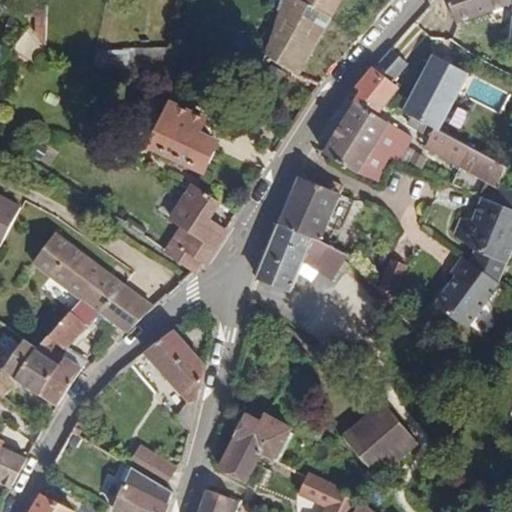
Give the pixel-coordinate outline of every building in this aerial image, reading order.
[(300,0),(269,0),(239,57),(276,74),(315,7),(300,0)] [(511,0),(448,0),(463,32),(511,14),(511,0)] [(40,45),(42,7),(26,6),(25,17),(30,17),(29,35),(40,45)] [(406,63),(391,50),(373,72),(391,82),(406,63)] [(430,54),(402,120),(423,130),(459,146),(486,74),(430,54)] [(400,87),(391,82),(373,72),(355,96),(361,99),(327,155),(381,180),(391,162),(412,173),(423,148),(380,126),(387,112),(400,87)] [(175,143),(180,129),(146,117),(129,159),(185,182),(197,152),(175,143)] [(511,171),(459,146),(423,130),(419,137),(443,150),(438,160),(511,193),(511,171)] [(312,175),(299,172),(270,227),(312,245),(338,188),(312,175)] [(197,223),(207,203),(181,189),(162,221),(176,229),(160,257),(187,274),(196,266),(215,232),(197,223)] [(2,206),(0,211),(0,210),(0,257),(6,261),(29,220),(2,206)] [(463,246),(480,266),(473,278),(496,298),(506,279),(510,282),(511,279),(511,207),(503,214),(486,235),(474,231),(463,246)] [(327,280),(337,256),(312,245),(270,227),(258,256),(250,283),(283,294),(295,266),(327,280)] [(38,272),(87,305),(109,320),(133,288),(60,237),(38,272)] [(391,304),(406,267),(391,261),(379,289),(391,304)] [(464,342),(500,301),(496,298),(473,278),(463,270),(452,285),(455,288),(433,316),(464,342)] [(135,338),(163,310),(133,288),(109,320),(135,338)] [(42,359),(63,374),(50,401),(69,411),(86,377),(65,366),(94,331),(77,318),(48,355),(45,353),(42,359)] [(188,446),(202,374),(171,338),(142,360),(183,406),(175,432),(188,446)] [(0,385),(17,405),(33,392),(50,401),(63,374),(42,359),(45,353),(31,346),(16,374),(12,376),(0,361),(0,385)] [(410,439),(395,422),(370,401),(366,404),(335,442),(377,478),(410,439)] [(290,444),(289,439),(247,424),(223,486),(252,498),(264,468),(284,475),(294,446),(290,444)] [(0,483),(16,491),(31,463),(5,451),(0,462),(0,483)] [(143,458),(132,477),(166,499),(177,479),(143,458)] [(173,511),(175,504),(166,499),(132,477),(115,511),(173,511)] [(364,482),(355,478),(347,498),(356,502),(364,482)] [(356,511),(360,503),(356,502),(347,498),(304,482),(295,503),(317,511),(356,511)] [(372,511),(360,503),(356,511),(372,511)]
